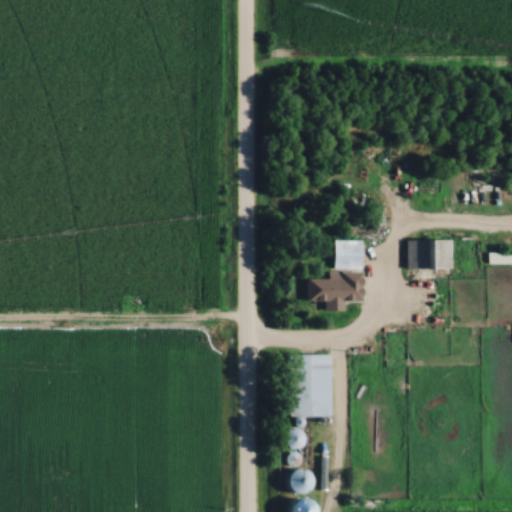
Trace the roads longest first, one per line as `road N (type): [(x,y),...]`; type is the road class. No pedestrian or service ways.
road 1 (residential): [(244,511),(242,0)]
road 2 (residential): [(511,222),(397,236),(385,257),(380,312),(329,357)]
road 3 (residential): [(317,511),(332,469),(337,407),(329,357),(319,348),(244,344)]
